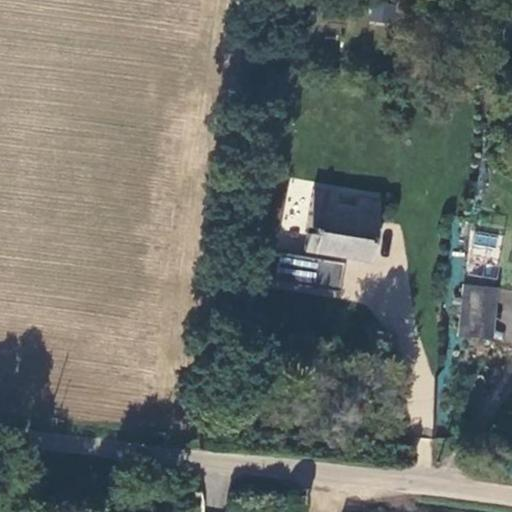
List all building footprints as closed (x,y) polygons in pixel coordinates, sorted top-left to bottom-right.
[(370,20),(394,21),(394,3),(370,2),(370,20)] [(304,251),(371,262),(380,200),(355,196),(353,206),(339,204),(341,194),(314,189),(304,251)] [(318,259),(280,253),(276,278),(287,280),(286,284),(313,288),(318,259)] [(342,263),(318,259),(313,288),(338,292),(342,263)] [(496,288),(462,285),(457,339),(490,342),(496,288)]
